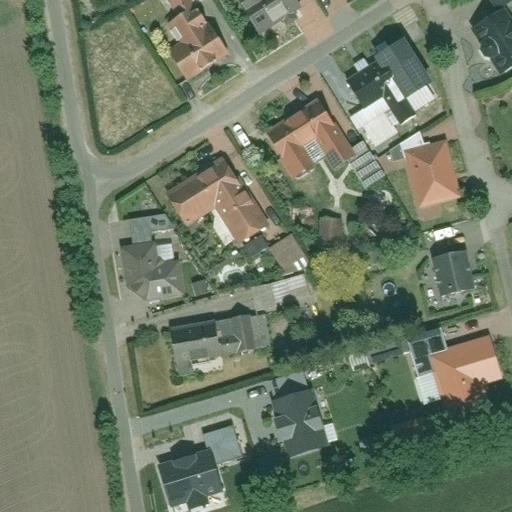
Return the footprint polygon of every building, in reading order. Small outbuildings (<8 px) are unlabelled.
[(244,0),(265,32),(310,4),(307,0),(244,0)] [(511,0),(496,0),(503,10),(511,5),(511,4),(511,0)] [(504,71),(511,66),(511,7),(511,5),(503,10),(476,26),(504,71)] [(194,78),(234,52),(213,17),(172,43),(194,78)] [(387,56),(352,79),(369,106),(388,94),(397,107),(406,122),(422,111),(387,56)] [(397,107),(388,94),(369,106),(355,116),(363,129),(368,126),(381,146),(404,131),(391,111),(397,107)] [(325,96),(271,131),(300,176),(320,163),(309,147),(321,139),(339,168),(353,159),(362,153),(357,146),(325,96)] [(409,149),(431,144),(424,130),(395,148),(398,159),(410,155),(409,149)] [(369,139),(357,146),(362,153),(353,159),(370,186),(391,173),(369,139)] [(423,207),(466,197),(452,139),(431,144),(409,149),(410,155),(423,207)] [(171,191),(192,224),(220,207),(244,245),(276,225),(231,154),(171,191)] [(324,240),(346,240),(347,218),(324,217),(324,240)] [(296,233),(273,248),(291,276),(317,266),(296,233)] [(151,300),(190,294),(184,259),(166,262),(162,240),(127,246),(133,287),(151,300)] [(480,287),(471,249),(439,257),(448,295),(480,287)] [(257,313),(312,300),(306,276),(251,289),(257,313)] [(196,282),(199,295),(212,293),(209,279),(196,282)] [(174,328),(180,363),(275,346),(269,311),(174,328)] [(499,379),(488,342),(448,354),(441,330),(407,340),(426,405),(445,400),(448,410),(482,401),(477,385),(499,379)] [(325,446),(310,396),(276,406),(291,456),(325,446)] [(423,422),(392,435),(401,459),(432,446),(423,422)] [(205,495),(220,491),(210,456),(161,470),(172,507),(188,502),(190,511),(208,506),(205,495)] [(257,461),(263,482),(279,478),(274,457),(257,461)]
